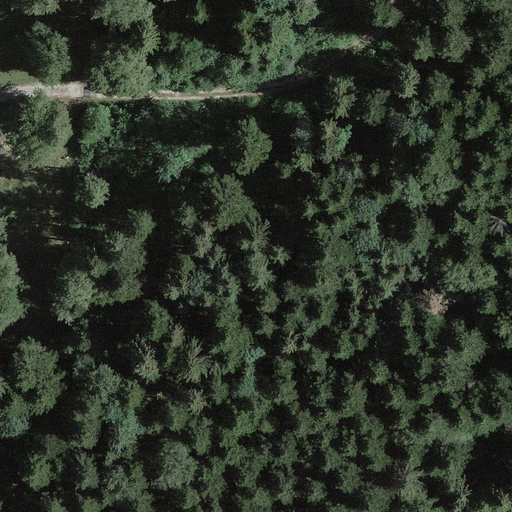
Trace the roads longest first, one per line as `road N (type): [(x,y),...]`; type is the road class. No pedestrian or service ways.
road 1 (track): [(0,103),(65,91),(288,87)]
road 2 (track): [(423,0),(288,87)]
